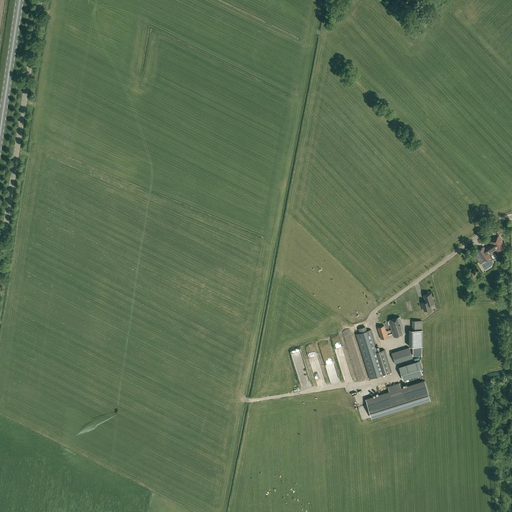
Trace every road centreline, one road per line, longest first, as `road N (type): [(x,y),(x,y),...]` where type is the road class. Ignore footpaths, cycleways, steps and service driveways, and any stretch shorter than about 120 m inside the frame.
road 1 (unclassified): [(0,268),(39,0)]
road 2 (primary): [(0,127),(18,0)]
